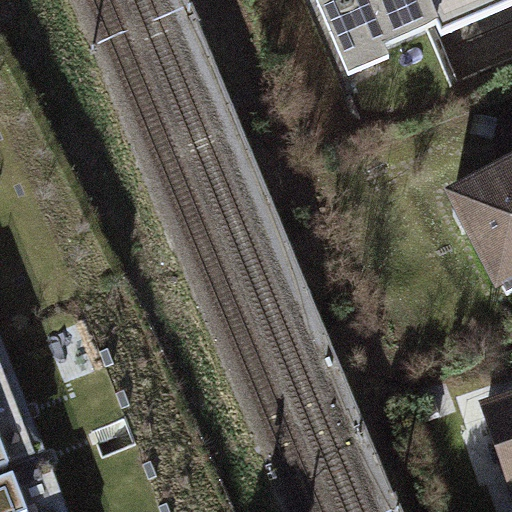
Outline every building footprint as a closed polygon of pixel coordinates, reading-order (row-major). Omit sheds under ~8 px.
[(511,0),(312,0),(351,89),(511,20),(511,0)] [(500,122),(475,116),(470,135),(494,142),(500,122)] [(511,178),(446,211),(494,309),(511,299),(511,178)] [(66,511),(0,343),(0,511),(66,511)] [(511,403),(484,413),(511,501),(511,403)]
